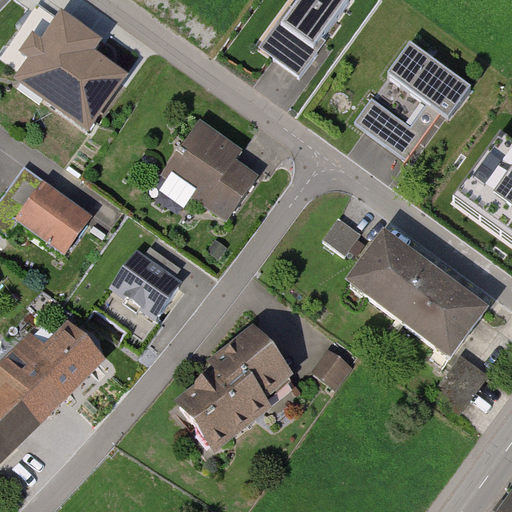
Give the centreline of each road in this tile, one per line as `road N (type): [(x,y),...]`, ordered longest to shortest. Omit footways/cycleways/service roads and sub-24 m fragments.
road 1 (residential): [(326,159),(229,292),(40,511)]
road 2 (residential): [(109,0),(326,159)]
road 3 (residential): [(326,159),(511,295)]
